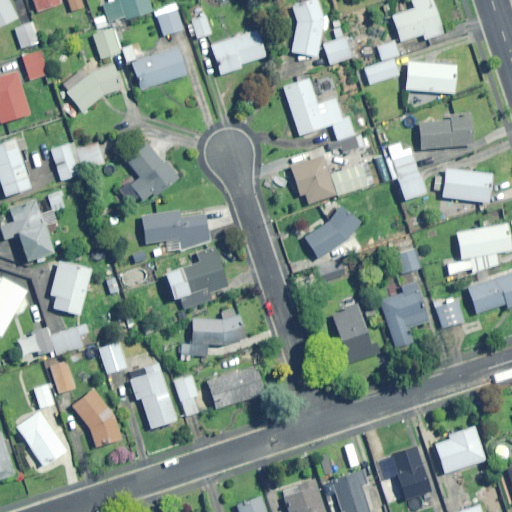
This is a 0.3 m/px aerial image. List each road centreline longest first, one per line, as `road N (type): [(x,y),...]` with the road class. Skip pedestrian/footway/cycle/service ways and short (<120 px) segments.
road 1 (residential): [(323,422),(231,150)]
road 2 (residential): [(54,511),(323,422)]
road 3 (residential): [(323,422),(511,360)]
